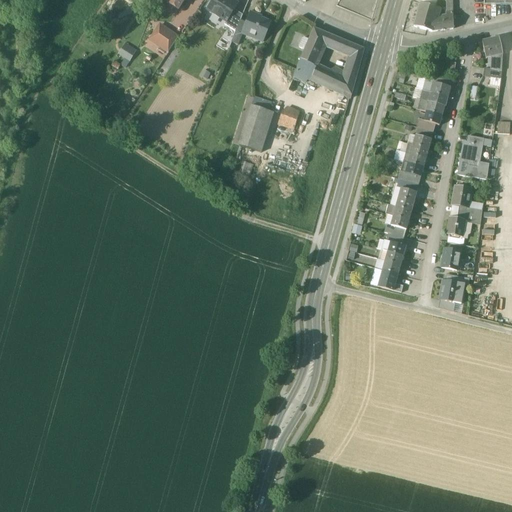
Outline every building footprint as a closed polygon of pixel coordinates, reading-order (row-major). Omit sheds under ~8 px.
[(183,0),(162,0),(167,2),(166,3),(178,10),(183,0)] [(213,0),(208,8),(214,12),(212,15),(220,19),(221,16),(228,20),(234,10),(237,6),(227,0),(213,0)] [(417,0),(421,1),(420,4),(434,8),(436,0),(417,0)] [(436,0),(434,8),(438,9),(446,11),(452,11),(452,0),(436,0)] [(434,8),(420,4),(414,27),(432,32),(436,20),(438,9),(434,8)] [(446,11),(438,9),(436,20),(446,19),(446,11)] [(242,15),(234,10),(228,20),(225,25),(236,32),(240,21),(242,15)] [(446,19),(436,20),(432,32),(453,30),(452,11),(446,11),(446,19)] [(258,20),(251,17),(252,14),(251,13),(247,23),(243,33),(255,38),(256,36),(264,39),(270,23),(260,19),(261,17),(260,17),(258,20)] [(247,23),(240,21),(236,32),(231,43),(238,46),(243,33),(247,23)] [(178,38),(160,26),(150,40),(168,53),(178,38)] [(314,29),(300,60),(314,66),(324,45),(328,35),(314,29)] [(355,46),(328,35),(324,45),(351,56),(355,46)] [(499,39),(482,43),(486,59),(492,57),(502,55),(499,39)] [(122,43),(116,55),(131,61),(136,49),(122,43)] [(363,50),(355,46),(351,56),(350,57),(345,73),(335,68),(335,69),(329,73),(317,67),(316,68),(314,66),(309,77),(308,79),(310,81),(350,100),(363,50)] [(502,55),(492,57),(491,70),(491,71),(502,72),(502,55)] [(314,66),(300,60),(296,71),(309,77),(314,66)] [(491,70),(484,69),(483,76),(491,78),(501,80),(502,72),(491,71),(491,70)] [(309,77),(296,71),(293,77),(306,83),(308,79),(309,77)] [(451,83),(430,77),(428,83),(434,85),(450,89),(451,83)] [(501,80),(491,78),(489,86),(499,88),(501,80)] [(434,85),(428,83),(427,82),(424,92),(427,93),(431,94),(434,85)] [(450,89),(434,85),(431,94),(447,99),(450,89)] [(477,88),(470,86),(468,98),(475,99),(477,88)] [(424,92),(415,90),(413,99),(421,101),(424,92)] [(427,93),(424,92),(421,101),(423,101),(429,103),(431,94),(427,93)] [(447,99),(431,94),(429,103),(444,108),(447,99)] [(270,104),(254,99),(251,108),(267,113),(268,113),(270,104)] [(429,103),(423,101),(420,111),(423,112),(424,105),(428,106),(429,103)] [(444,108),(429,103),(428,106),(426,113),(442,117),(444,108)] [(267,113),(251,108),(239,146),(255,151),(267,113)] [(298,118),(282,112),(278,125),(293,131),(298,118)] [(267,113),(255,151),(261,153),(273,114),(268,113),(267,113)] [(442,117),(426,113),(424,122),(423,123),(435,126),(439,127),(442,117)] [(439,127),(435,126),(433,133),(433,134),(443,136),(446,127),(443,126),(445,118),(442,117),(439,127)] [(435,126),(423,123),(424,122),(420,121),(418,129),(433,133),(435,126)] [(510,124),(498,123),(497,135),(509,136),(510,124)] [(433,133),(418,129),(416,137),(431,141),(433,134),(433,133)] [(431,141),(416,137),(413,146),(429,150),(431,141)] [(492,141),(479,139),(478,145),(483,146),(491,148),(492,141)] [(467,143),(463,143),(458,170),(457,176),(468,178),(470,168),(479,170),(480,165),(483,146),(467,143)] [(429,150),(413,146),(411,155),(426,160),(429,150)] [(406,154),(397,152),(395,161),(403,163),(406,154)] [(426,160),(411,155),(408,165),(423,169),(426,160)] [(403,163),(398,181),(400,181),(408,183),(410,176),(405,174),(408,165),(403,163)] [(423,169),(408,165),(405,174),(410,176),(421,179),(423,169)] [(488,166),(480,165),(479,170),(470,168),(468,178),(486,181),(488,166)] [(421,179),(410,176),(408,183),(419,186),(421,179)] [(408,183),(400,181),(398,189),(401,190),(416,194),(419,186),(408,183)] [(471,191),(455,188),(452,207),(459,208),(467,210),(468,209),(470,210),(482,212),(483,205),(469,202),(471,191)] [(416,194),(401,190),(398,199),(414,203),(416,194)] [(414,203),(398,199),(397,203),(396,208),(411,213),(414,203)] [(391,207),(388,206),(386,215),(390,216),(393,217),(396,208),(391,207)] [(459,208),(452,207),(450,218),(457,220),(458,214),(459,208)] [(411,213),(396,208),(393,217),(409,222),(411,213)] [(482,212),(470,210),(469,216),(481,218),(482,212)] [(469,216),(458,214),(457,220),(465,221),(465,222),(468,223),(469,216)] [(409,222),(393,217),(390,216),(389,216),(388,216),(385,225),(387,226),(406,231),(409,222)] [(481,218),(469,216),(468,223),(468,224),(471,225),(480,226),(481,218)] [(457,220),(450,218),(447,236),(468,240),(471,225),(468,224),(468,223),(465,222),(465,221),(457,220)] [(406,231),(387,226),(384,234),(388,235),(404,239),(406,231)] [(404,239),(388,235),(386,242),(390,244),(402,247),(404,239)] [(354,256),(355,256),(356,245),(348,244),(346,260),(354,260),(354,256)] [(402,247),(390,244),(387,253),(403,257),(405,248),(402,247)] [(460,253),(444,250),(441,269),(456,272),(460,253)] [(403,257),(387,253),(385,262),(400,266),(403,257)] [(400,266),(385,262),(382,271),(398,276),(400,266)] [(398,276),(382,271),(380,281),(395,285),(398,276)] [(395,285),(380,281),(378,288),(393,292),(395,285)] [(456,284),(443,281),(440,301),(456,304),(459,285),(460,284),(456,284)] [(403,287),(395,285),(393,292),(401,295),(403,287)]
